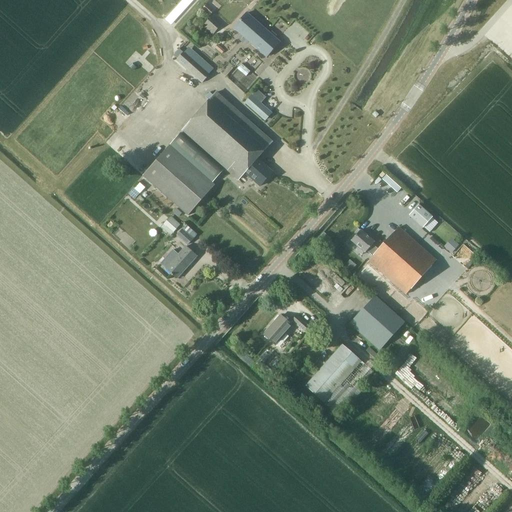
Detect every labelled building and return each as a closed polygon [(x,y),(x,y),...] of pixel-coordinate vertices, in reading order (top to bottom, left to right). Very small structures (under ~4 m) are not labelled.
[(233,28),(266,57),(279,42),(246,13),(233,28)] [(212,34),(222,25),(212,15),(203,24),(212,34)] [(184,52),(176,60),(202,83),(209,75),(184,52)] [(246,76),(251,70),(240,61),(229,76),(246,89),(252,81),(246,76)] [(266,96),(257,88),(244,101),(264,121),(272,112),(261,102),(266,96)] [(120,108),(125,112),(129,116),(144,100),(134,91),(120,108)] [(272,143),(237,112),(216,94),(199,112),(182,131),(237,181),(244,173),(259,187),(272,173),(257,159),(272,143)] [(223,171),(180,133),(170,145),(213,183),(223,171)] [(188,216),(215,185),(213,183),(170,145),(142,176),(188,216)] [(383,171),(369,186),(378,194),(382,190),(387,194),(397,184),(383,171)] [(423,228),(434,215),(417,200),(406,212),(423,228)] [(162,226),(171,234),(181,223),(171,215),(162,226)] [(406,294),(436,261),(399,228),(379,250),(373,244),(375,243),(360,230),(351,241),(359,247),(356,250),(362,255),(364,252),(366,254),(367,251),(373,256),(369,261),(406,294)] [(187,245),(192,239),(183,230),(177,235),(187,245)] [(450,238),(445,246),(454,251),(459,242),(450,238)] [(185,246),(177,255),(174,252),(163,265),(166,268),(177,279),(197,257),(185,246)] [(379,351),(405,322),(375,295),(349,324),(379,351)] [(276,345),(292,326),(280,315),(263,335),(276,345)] [(309,326),(297,315),(292,320),(304,331),(309,326)] [(325,404),(362,362),(342,345),(306,387),(325,404)] [(363,437),(401,394),(379,375),(353,405),(356,408),(345,420),(363,437)] [(378,446),(413,405),(403,397),(374,432),(369,439),(378,446)] [(381,451),(391,460),(427,418),(417,409),(381,451)] [(404,473),(440,429),(429,420),(393,464),(404,473)] [(437,462),(455,443),(444,433),(426,452),(437,462)] [(418,485),(439,466),(428,454),(407,473),(418,485)] [(476,461),(442,503),(452,511),(458,511),(490,473),(476,461)] [(493,476),(460,511),(482,511),(505,487),(493,476)]
